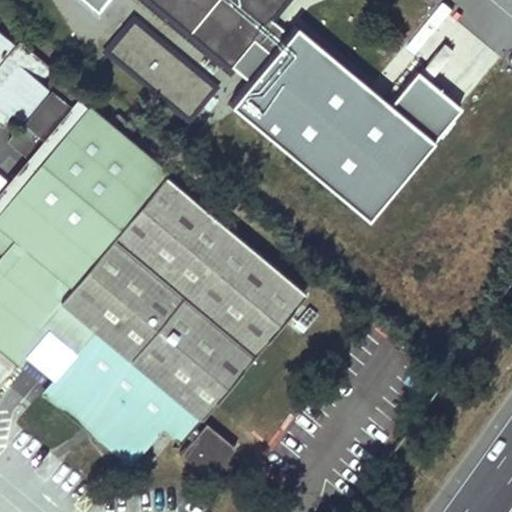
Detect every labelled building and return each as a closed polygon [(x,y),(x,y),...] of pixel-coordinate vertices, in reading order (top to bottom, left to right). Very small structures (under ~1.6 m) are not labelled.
[(224,108),(381,238),(449,155),(293,25),(287,33),(269,17),(283,0),(135,0),(230,80),(236,72),(247,82),(224,108)] [(383,0),(411,25),(433,1),(431,0),(383,0)] [(132,23),(108,52),(187,117),(211,89),(132,23)] [(8,49),(3,55),(0,52),(0,67),(16,49),(11,45),(8,49)] [(79,101),(16,49),(0,67),(0,119),(9,109),(27,125),(46,141),(10,184),(6,180),(0,187),(0,255),(8,262),(0,272),(0,336),(24,357),(49,328),(76,350),(46,386),(97,429),(88,439),(101,450),(104,446),(128,465),(144,448),(146,449),(160,434),(176,449),(183,441),(189,446),(177,459),(201,479),(212,466),(218,471),(232,453),(203,428),(196,437),(190,432),(304,297),(77,104),(79,101)] [(27,125),(0,157),(0,176),(1,176),(6,180),(10,184),(46,141),(27,125)] [(305,456),(332,414),(305,397),(279,440),(305,456)]
